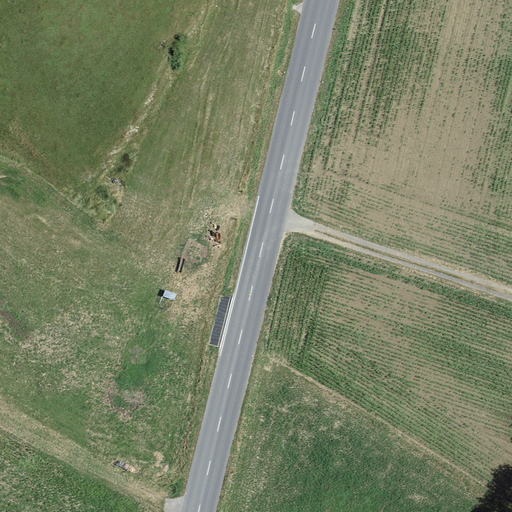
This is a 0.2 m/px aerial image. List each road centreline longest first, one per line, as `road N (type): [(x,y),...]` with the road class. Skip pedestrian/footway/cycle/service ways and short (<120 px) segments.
road 1 (secondary): [(199,511),(321,0)]
road 2 (track): [(269,214),(429,280),(511,304)]
